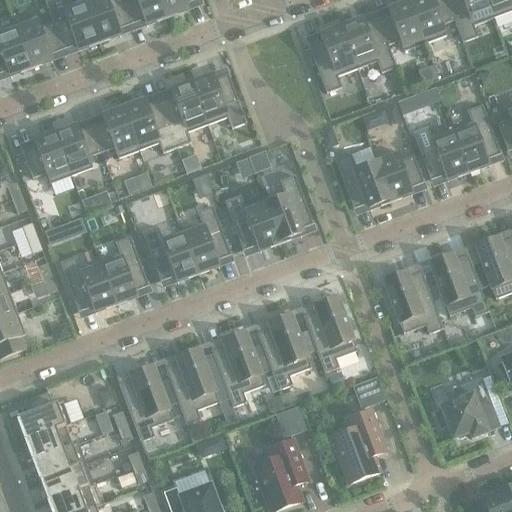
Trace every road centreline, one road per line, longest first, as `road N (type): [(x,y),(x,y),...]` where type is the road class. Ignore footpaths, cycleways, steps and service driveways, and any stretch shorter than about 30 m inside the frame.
road 1 (residential): [(349,251),(0,377)]
road 2 (residential): [(305,0),(0,111)]
road 3 (residential): [(349,251),(434,490)]
road 4 (residential): [(511,190),(349,251)]
